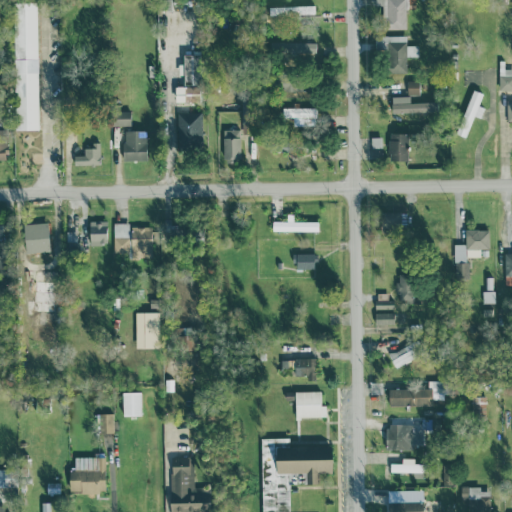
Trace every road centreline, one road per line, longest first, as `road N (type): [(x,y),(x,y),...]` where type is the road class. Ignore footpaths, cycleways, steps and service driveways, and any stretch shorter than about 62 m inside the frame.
road 1 (residential): [(0,193),(511,183)]
road 2 (residential): [(358,511),(351,0)]
